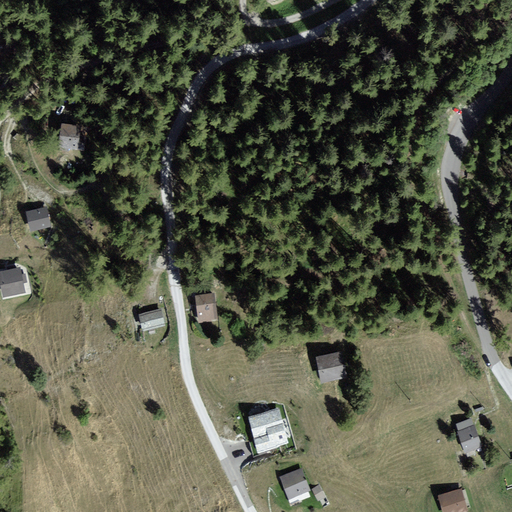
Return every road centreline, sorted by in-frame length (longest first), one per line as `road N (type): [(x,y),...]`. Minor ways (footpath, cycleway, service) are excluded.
road 1 (unclassified): [(372,0),(313,36),(222,58),(200,80),(168,151),(189,380),(251,511)]
road 2 (unclassified): [(511,62),(459,135),(448,172),(470,290),(511,392)]
road 3 (track): [(0,123),(26,88),(94,54),(146,52),(168,34),(248,17)]
